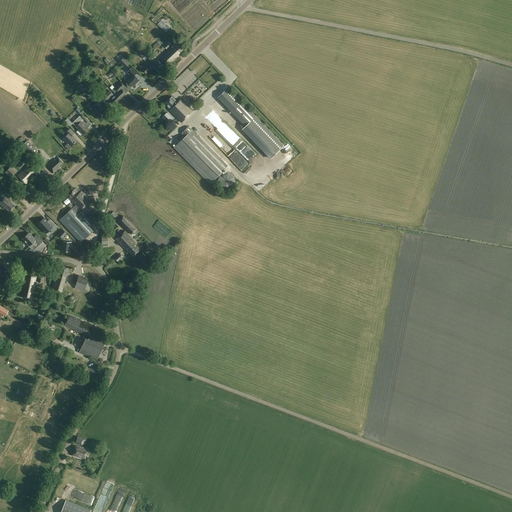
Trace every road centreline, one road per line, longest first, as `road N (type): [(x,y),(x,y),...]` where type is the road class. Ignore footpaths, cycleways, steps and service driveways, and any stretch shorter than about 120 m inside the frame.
road 1 (unclassified): [(511,497),(119,349)]
road 2 (tertiary): [(0,241),(244,5)]
road 3 (unclassified): [(511,65),(244,5)]
road 4 (unclassified): [(119,349),(101,270),(90,262),(0,253)]
road 5 (unclassified): [(40,511),(119,349)]
road 6 (track): [(90,262),(126,120)]
